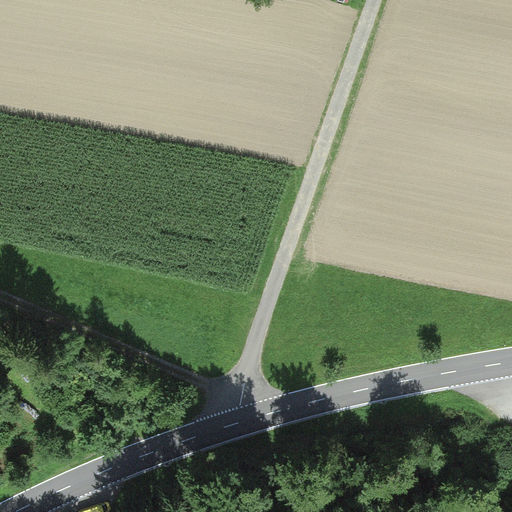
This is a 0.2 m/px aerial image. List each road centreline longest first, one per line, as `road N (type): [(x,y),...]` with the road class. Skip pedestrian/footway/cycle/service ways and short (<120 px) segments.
road 1 (secondary): [(511,362),(245,421),(17,511)]
road 2 (track): [(245,421),(240,407),(254,347),(374,0)]
road 3 (track): [(240,407),(0,293)]
